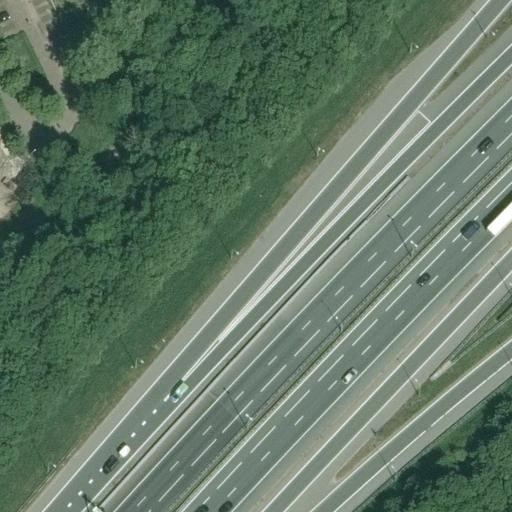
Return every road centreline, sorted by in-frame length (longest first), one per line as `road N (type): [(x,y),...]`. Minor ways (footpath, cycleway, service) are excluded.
road 1 (motorway): [(511,116),(134,511)]
road 2 (motorway): [(499,0),(180,385)]
road 3 (motorway): [(511,57),(180,385)]
road 4 (motorway): [(215,511),(511,206)]
road 5 (motorway): [(274,511),(511,259)]
road 6 (motorway): [(322,511),(511,349)]
road 7 (motorway): [(180,385),(65,511)]
